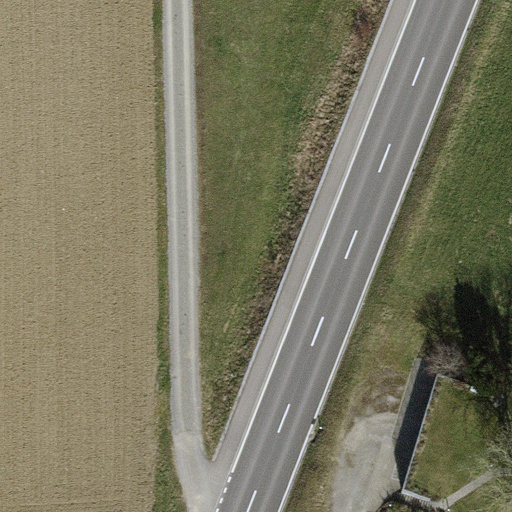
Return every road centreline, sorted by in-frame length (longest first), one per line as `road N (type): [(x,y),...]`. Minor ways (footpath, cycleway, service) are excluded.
road 1 (secondary): [(450,0),(249,511)]
road 2 (track): [(216,511),(195,460),(188,399),(176,0)]
